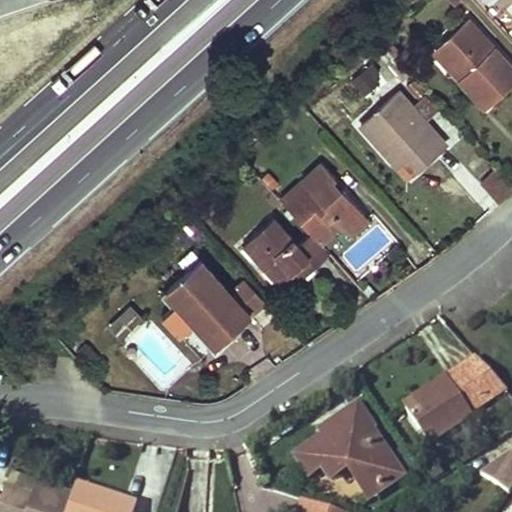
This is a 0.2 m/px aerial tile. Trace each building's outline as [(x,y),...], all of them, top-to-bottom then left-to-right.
[(485,107),(511,83),(511,67),(467,19),(438,45),(464,75),(459,79),(485,107)] [(363,94),(382,74),(369,61),(350,81),(363,94)] [(409,152),(421,165),(445,142),(397,89),(361,122),(382,145),(386,142),(402,159),(409,152)] [(398,162),(402,159),(386,142),(382,145),(398,162)] [(413,172),(421,165),(409,152),(402,159),(413,172)] [(320,161),(279,198),(305,225),(320,212),(325,218),(332,212),(342,223),(346,228),(363,213),(340,188),(337,192),(328,183),(334,177),(320,161)] [(320,212),(305,225),(312,233),(320,242),(342,223),(332,212),(325,218),(320,212)] [(366,217),(363,213),(346,228),(350,233),(366,217)] [(314,267),(330,253),(320,242),(312,233),(298,245),(273,218),(244,245),(281,284),(295,270),(307,259),(314,267)] [(215,345),(250,315),(233,296),(200,259),(166,290),(181,307),(201,328),(215,345)] [(307,259),(295,270),(303,278),(314,267),(307,259)] [(233,296),(250,315),(265,302),(248,282),(233,296)] [(182,345),(201,328),(181,307),(163,323),(182,345)] [(122,316),(108,331),(120,341),(133,326),(122,316)] [(447,381),(405,410),(429,445),(472,416),(470,414),(483,406),(458,369),(444,377),(447,381)] [(197,380),(178,380),(179,397),(197,396),(197,380)] [(367,497),(398,476),(370,434),(373,433),(358,409),(319,435),(323,443),(300,458),(311,475),(323,467),(332,480),(349,469),(367,497)] [(226,453),(230,471),(254,462),(243,446),(235,450),(226,453)] [(511,491),(511,455),(482,475),(511,493),(511,491)] [(133,511),(136,506),(76,486),(70,503),(67,511),(133,511)] [(67,511),(70,503),(34,491),(32,499),(5,490),(2,500),(0,499),(0,511),(67,511)] [(310,511),(314,504),(304,501),(299,511),(310,511)]
